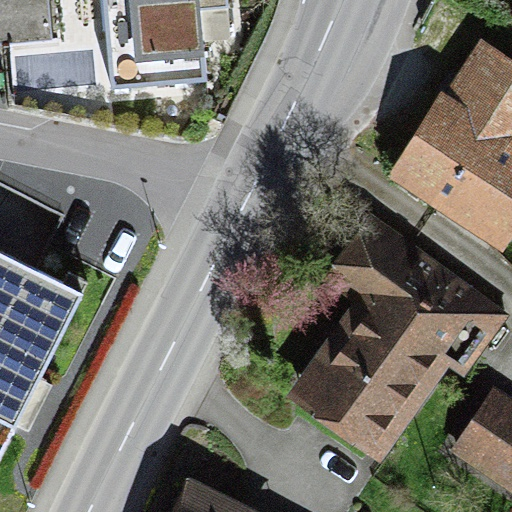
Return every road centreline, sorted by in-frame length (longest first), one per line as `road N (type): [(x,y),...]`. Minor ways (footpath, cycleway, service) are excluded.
road 1 (secondary): [(244,204),(91,511)]
road 2 (residential): [(244,204),(0,150)]
road 3 (secondary): [(342,0),(244,204)]
